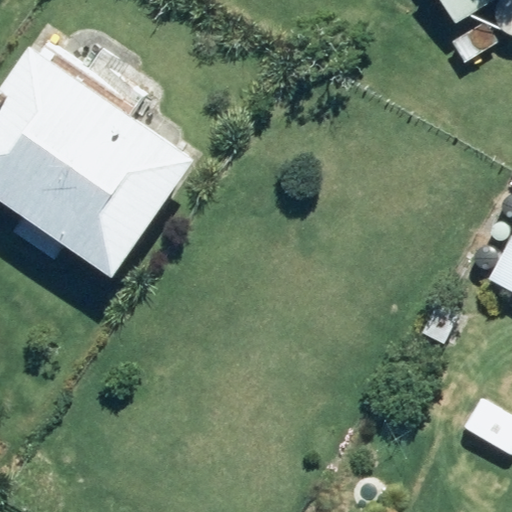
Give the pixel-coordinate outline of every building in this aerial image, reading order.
[(440,0),(454,23),(493,0),(440,0)] [(455,41),(468,61),(482,52),(469,33),(455,41)] [(190,158),(27,46),(0,85),(0,198),(23,214),(10,234),(49,260),(61,244),(108,277),(190,158)] [(511,239),(489,280),(511,292),(511,239)] [(0,497),(16,507),(31,484),(12,472),(0,492),(0,497)]
